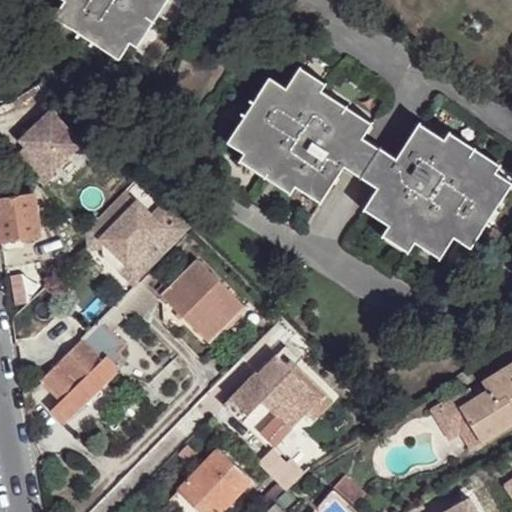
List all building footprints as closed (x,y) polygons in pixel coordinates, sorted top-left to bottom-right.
[(54,0),(64,7),(54,23),(119,66),(130,49),(136,54),(169,1),(167,0),(54,0)] [(361,184),(380,155),(364,145),(372,129),(322,97),(325,90),(300,74),(285,93),(269,83),(227,149),(244,160),(240,167),(290,201),(296,193),(321,208),(345,173),(361,184)] [(24,150),(14,161),(43,190),(54,179),(51,176),(80,147),(49,115),(19,145),(24,150)] [(396,165),(380,155),(361,184),(377,194),(364,216),(388,232),(382,241),(408,258),(415,249),(441,264),(454,245),(471,254),(511,192),(511,189),(496,180),(500,172),(449,139),(444,146),(420,130),(396,165)] [(0,244),(38,239),(32,198),(2,203),(0,188),(0,244)] [(122,194),(85,233),(83,250),(100,248),(104,244),(124,264),(117,271),(132,285),(188,229),(161,203),(147,218),(122,194)] [(197,261),(162,298),(188,323),(209,343),(244,306),(197,261)] [(146,292),(136,283),(113,306),(103,315),(115,326),(123,317),(143,296),(146,292)] [(156,307),(143,296),(123,317),(135,329),(156,307)] [(123,348),(98,321),(97,322),(90,330),(37,383),(58,403),(48,413),(61,426),(127,360),(119,351),(123,348)] [(292,406),(304,418),(325,397),(290,364),(288,367),(277,359),(259,378),(256,375),(224,408),(240,424),(259,404),(277,421),(292,406)] [(491,390),(464,407),(485,440),(511,423),(511,363),(485,381),(491,390)] [(258,440),(277,421),(259,404),(240,424),(258,440)] [(289,433),(304,418),(292,406),(277,421),(289,433)] [(485,440),(464,407),(452,413),(475,447),(485,440)] [(259,461),(286,489),(305,471),(291,456),(287,460),(274,447),(259,461)] [(218,451),(177,492),(197,511),(220,511),(250,482),(218,451)] [(348,474),(334,488),(354,507),(368,493),(348,474)] [(269,505),(275,501),(284,491),(275,483),(261,498),(269,505)] [(197,511),(177,492),(169,502),(178,511),(197,511)] [(478,511),(470,498),(446,511),(478,511)] [(299,510),(303,505),(293,499),(290,504),(299,510)]
